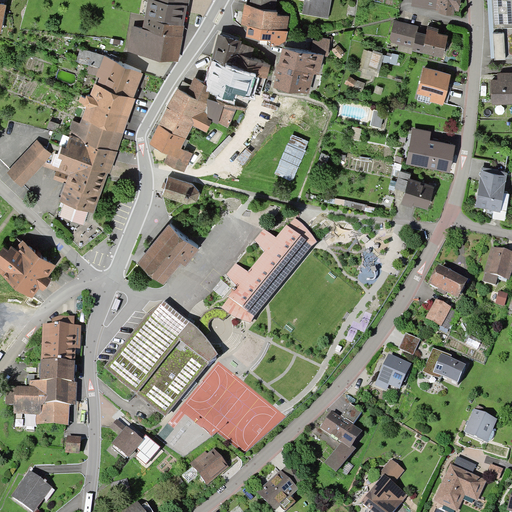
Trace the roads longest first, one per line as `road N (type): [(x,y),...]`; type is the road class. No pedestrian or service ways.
road 1 (tertiary): [(449,214),(358,360),(285,437),(196,511)]
road 2 (residential): [(221,0),(143,128),(145,196),(109,286)]
road 3 (track): [(145,169),(442,229)]
road 4 (residential): [(109,286),(91,339),(87,511)]
road 5 (tertiary): [(476,0),(471,118),(449,214)]
road 6 (residential): [(109,286),(0,187)]
road 7 (residential): [(0,369),(67,292),(92,282),(109,286)]
